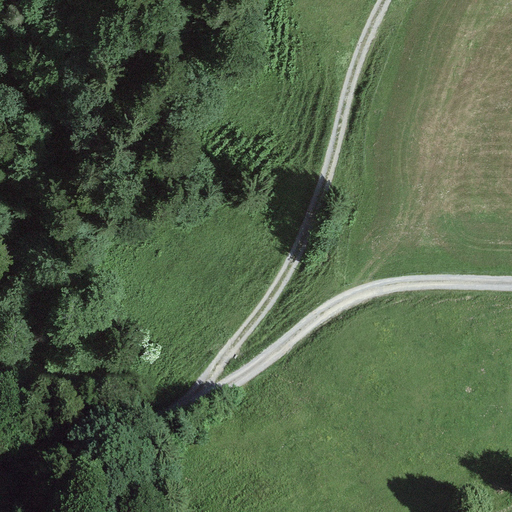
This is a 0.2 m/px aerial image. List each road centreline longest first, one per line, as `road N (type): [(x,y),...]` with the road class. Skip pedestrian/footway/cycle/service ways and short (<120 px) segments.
road 1 (unclassified): [(176,417),(283,275),(391,0)]
road 2 (unclassified): [(176,417),(243,383),(350,307),(402,291),(511,289)]
road 3 (unclassified): [(0,500),(176,417)]
